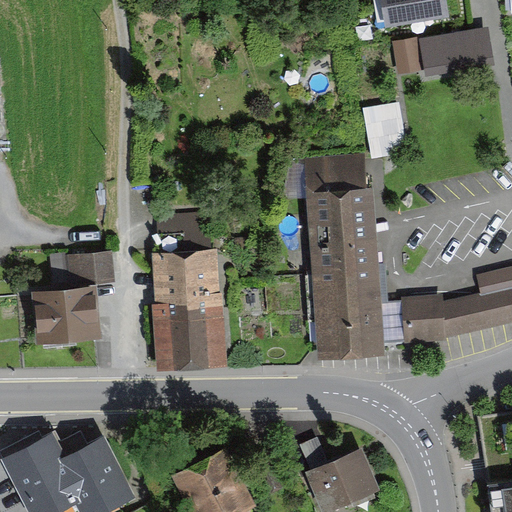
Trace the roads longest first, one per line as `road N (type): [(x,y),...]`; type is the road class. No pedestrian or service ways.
road 1 (tertiary): [(397,416),(363,398),(323,392),(0,397)]
road 2 (unclassified): [(397,416),(511,363)]
